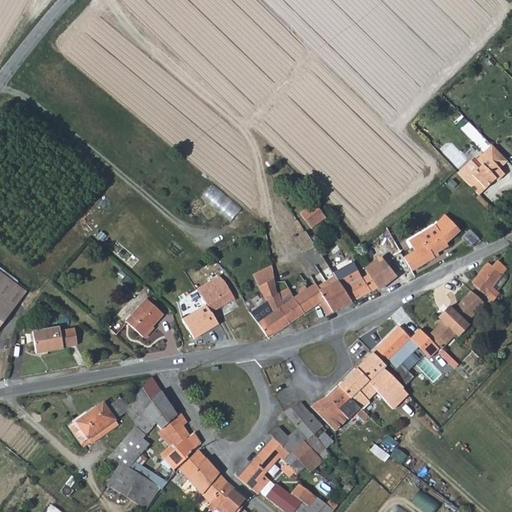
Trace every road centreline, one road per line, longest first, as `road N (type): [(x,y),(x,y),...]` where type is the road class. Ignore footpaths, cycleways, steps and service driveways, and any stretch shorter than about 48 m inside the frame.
road 1 (unclassified): [(511,237),(342,323),(263,349),(163,364)]
road 2 (track): [(108,0),(252,137),(272,233)]
road 3 (track): [(0,87),(45,108),(207,245)]
road 4 (unclassified): [(163,364),(225,470),(265,511)]
road 5 (unclassified): [(163,364),(0,391)]
